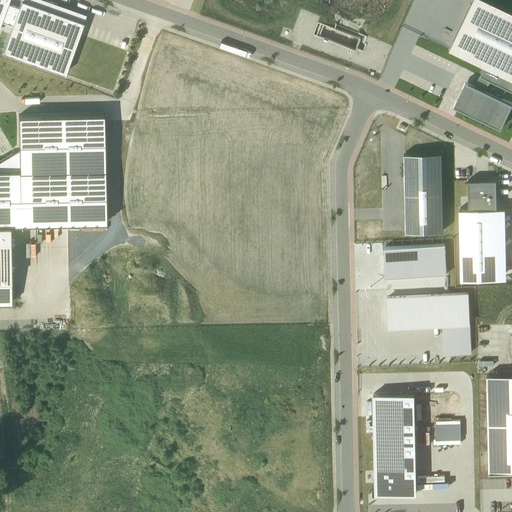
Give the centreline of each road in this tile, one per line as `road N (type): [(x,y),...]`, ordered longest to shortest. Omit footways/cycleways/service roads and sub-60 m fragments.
road 1 (residential): [(349,511),(340,173),(371,90)]
road 2 (residential): [(124,0),(371,90)]
road 3 (residential): [(371,90),(511,156)]
